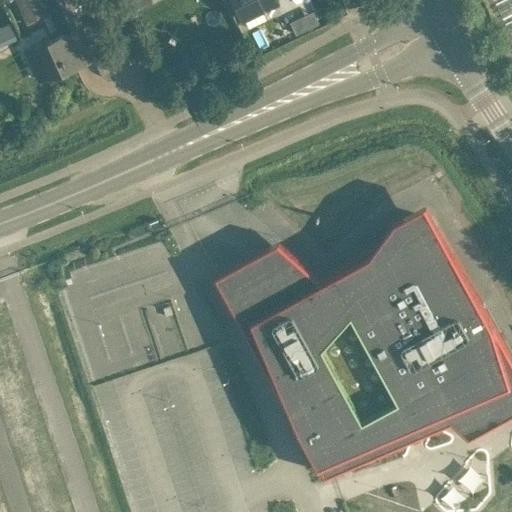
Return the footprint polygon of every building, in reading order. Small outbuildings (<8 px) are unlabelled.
[(15,0),(25,21),(48,11),(42,0),(15,0)] [(275,0),(233,0),(241,17),(275,0)] [(93,54),(78,22),(60,31),(32,43),(46,75),(93,54)] [(203,41),(189,45),(194,57),(207,52),(203,41)] [(396,216),(370,249),(323,275),(308,263),(279,237),(217,272),(300,425),(326,472),(452,417),(470,433),(511,410),(511,351),(484,300),(427,197),(396,216)]
